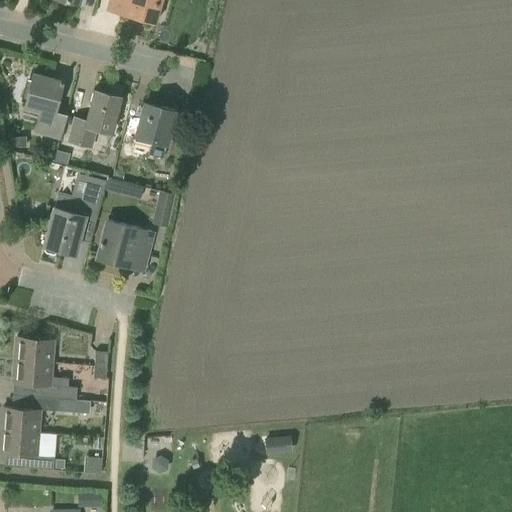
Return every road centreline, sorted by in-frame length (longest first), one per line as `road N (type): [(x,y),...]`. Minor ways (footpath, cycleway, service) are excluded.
road 1 (track): [(123,304),(114,511)]
road 2 (residential): [(173,69),(0,27)]
road 3 (residential): [(123,304),(0,272)]
